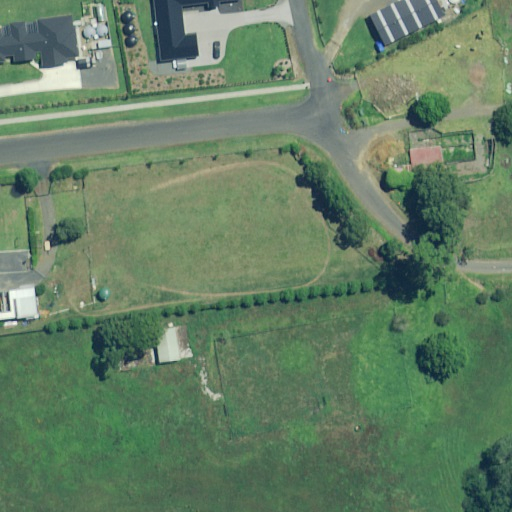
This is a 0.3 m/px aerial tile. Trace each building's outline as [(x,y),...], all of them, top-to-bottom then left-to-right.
[(437,0),(400,0),(371,15),(386,45),(445,15),(437,0)] [(1,34),(0,33),(0,61),(4,61),(4,55),(14,54),(15,61),(35,59),(34,52),(41,51),(43,66),(66,63),(65,58),(79,56),(76,28),(73,29),(71,15),(37,19),(39,32),(26,34),(24,21),(11,23),(12,35),(1,36),(1,34)] [(441,165),(439,147),(409,150),(411,167),(441,165)] [(34,297),(13,299),(15,319),(36,317),(34,297)] [(179,360),(175,329),(154,332),(158,363),(179,360)] [(117,371),(133,368),(132,362),(141,360),(139,349),(114,354),(117,371)] [(244,437),(242,424),(228,427),(230,439),(244,437)]
